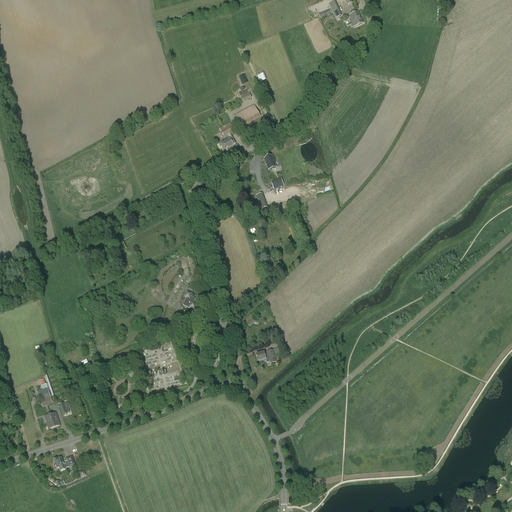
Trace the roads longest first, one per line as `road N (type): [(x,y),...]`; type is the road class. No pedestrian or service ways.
road 1 (tertiary): [(237,371),(192,208),(194,187),(307,105),(365,39),(360,0)]
road 2 (track): [(291,432),(270,394),(362,316),(391,302),(402,278),(463,235),(511,183)]
road 3 (unclassified): [(272,440),(291,432),(511,236)]
road 4 (tertiary): [(0,463),(224,387)]
